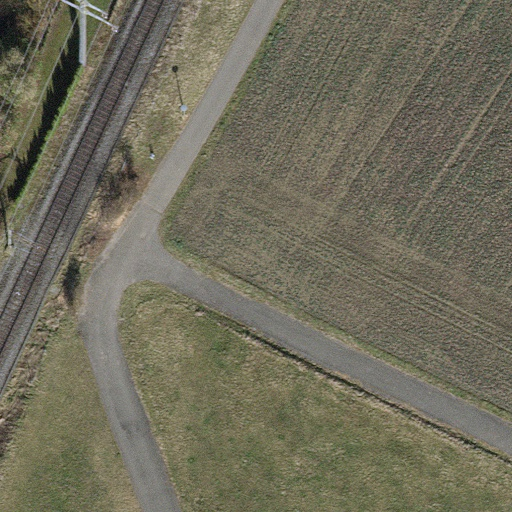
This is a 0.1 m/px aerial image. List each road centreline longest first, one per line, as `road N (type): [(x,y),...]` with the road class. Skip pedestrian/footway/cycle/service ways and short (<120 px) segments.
road 1 (track): [(263,0),(96,340),(158,511)]
road 2 (track): [(134,254),(511,441)]
